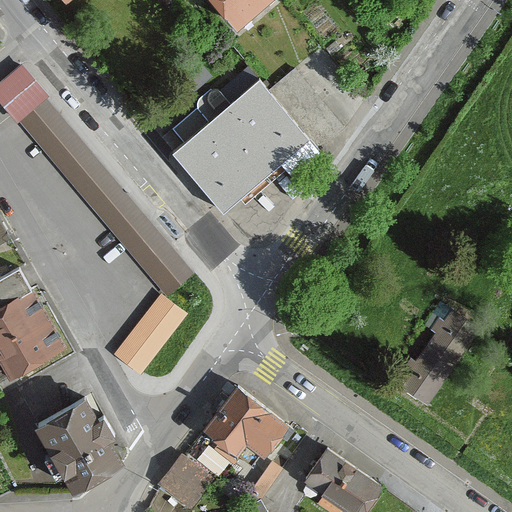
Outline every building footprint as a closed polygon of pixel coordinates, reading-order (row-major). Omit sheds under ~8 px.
[(280,0),(209,0),(240,35),(280,0)] [(0,103),(17,123),(49,96),(22,63),(0,81),(0,103)] [(296,71),(270,93),(313,141),(323,151),(344,128),(296,71)] [(270,93),(261,82),(176,158),(229,217),(313,141),(270,93)] [(198,271),(49,96),(17,123),(167,296),(198,271)] [(0,221),(0,249),(12,243),(0,221)] [(0,283),(0,358),(14,384),(68,353),(21,272),(0,283)] [(160,294),(118,351),(144,370),(187,314),(160,294)] [(484,328),(453,306),(394,387),(425,409),(484,328)] [(240,387),(205,435),(238,459),(248,445),(270,462),(295,427),(240,387)] [(91,402),(36,432),(70,495),(125,465),(91,402)] [(366,511),(383,489),(327,449),(304,482),(347,511),(366,511)]
